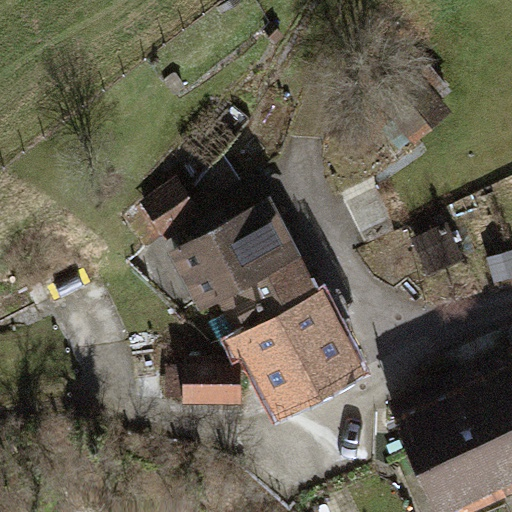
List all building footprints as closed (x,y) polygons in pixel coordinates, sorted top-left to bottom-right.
[(365,84),(408,136),(443,107),(399,55),(365,84)] [(170,172),(137,196),(159,227),(193,202),(170,172)] [(167,238),(167,242),(198,300),(219,291),(298,248),(270,187),(167,238)] [(409,235),(423,269),(458,253),(443,220),(409,235)] [(237,323),(316,281),(298,248),(219,291),(237,323)] [(237,323),(222,330),(231,346),(244,339),(279,404),(358,361),(316,281),(237,323)] [(511,352),(454,379),(502,484),(511,479),(511,352)] [(231,354),(178,355),(179,398),(233,397),(231,354)] [(440,511),(502,484),(454,379),(392,408),(440,511)]
